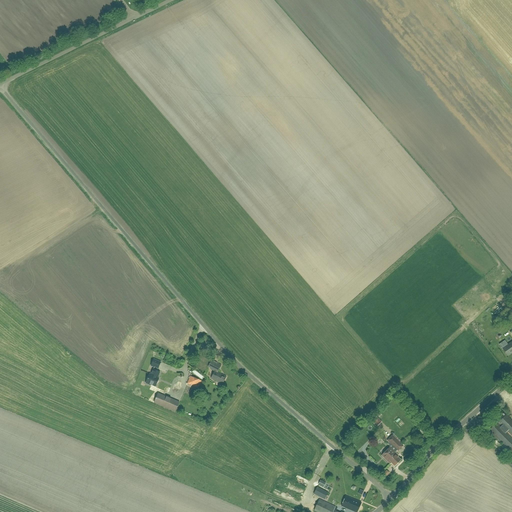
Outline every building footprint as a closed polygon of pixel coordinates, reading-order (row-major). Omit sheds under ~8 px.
[(498,321),(507,314),(503,310),(494,317),(498,321)] [(199,347),(204,350),(209,343),(203,340),(202,341),(200,340),(198,343),(200,344),(199,345),(201,345),(199,347)] [(505,346),(502,349),(507,356),(511,352),(511,342),(505,347),(505,346)] [(159,379),(157,378),(160,372),(156,371),(157,369),(158,369),(161,362),(153,359),(151,366),(154,367),(153,370),(153,369),(151,374),(149,374),(145,383),(150,385),(151,385),(155,387),(159,379)] [(222,385),(226,377),(217,372),(221,365),(217,363),(216,364),(213,362),(210,369),(214,371),(210,379),(222,385)] [(194,370),(193,371),(202,379),(203,377),(194,370)] [(190,376),(187,384),(198,388),(201,381),(190,376)] [(158,393),(154,403),(175,412),(179,402),(158,393)] [(497,422),(503,428),(511,420),(506,415),(501,411),(494,418),(497,422)] [(377,425),(379,423),(381,421),(377,417),(373,421),(377,425)] [(511,454),(511,453),(511,420),(503,428),(497,422),(488,431),(511,454)] [(389,462),(391,463),(392,462),(390,461),(393,458),(392,456),(395,453),(395,452),(397,450),(397,451),(403,446),(396,439),(393,436),(387,441),(391,444),(393,446),(391,448),(390,447),(381,456),(388,463),(389,462)] [(398,456),(395,453),(392,456),(393,458),(390,461),(392,462),(391,463),(394,467),(401,460),(397,457),(398,456)] [(328,493),(317,487),(313,494),(324,499),(328,493)] [(353,511),(356,511),(361,503),(345,496),(341,506),(353,511)] [(313,510),(316,511),(337,511),(333,510),(335,507),(319,499),(313,510)]
